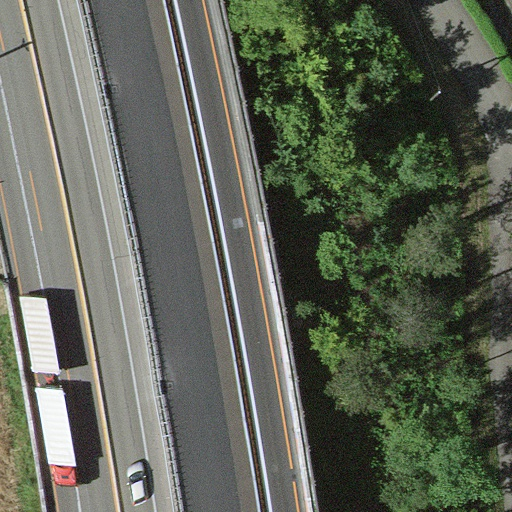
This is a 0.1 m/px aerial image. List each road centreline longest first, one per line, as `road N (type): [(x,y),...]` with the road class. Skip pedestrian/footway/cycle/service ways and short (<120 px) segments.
road 1 (motorway): [(233,511),(134,0)]
road 2 (motorway): [(23,0),(116,511)]
